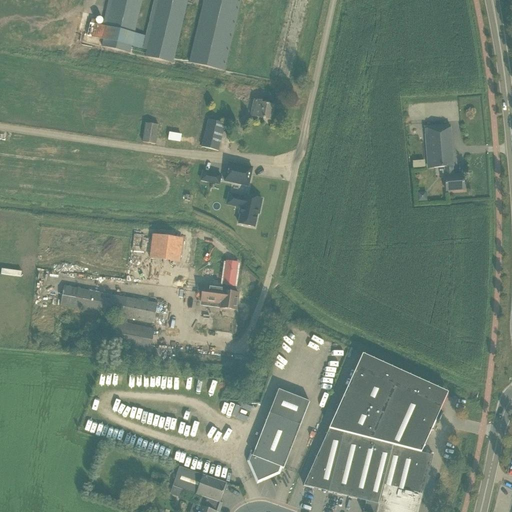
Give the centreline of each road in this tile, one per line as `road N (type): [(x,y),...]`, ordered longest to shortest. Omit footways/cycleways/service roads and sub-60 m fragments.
road 1 (unclassified): [(243,347),(279,245),(335,0)]
road 2 (tertiary): [(511,148),(490,0)]
